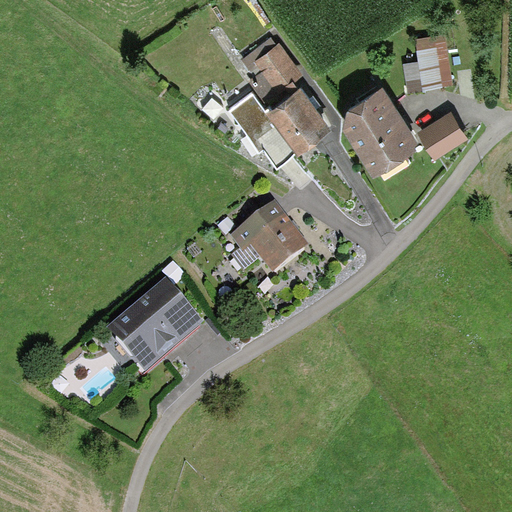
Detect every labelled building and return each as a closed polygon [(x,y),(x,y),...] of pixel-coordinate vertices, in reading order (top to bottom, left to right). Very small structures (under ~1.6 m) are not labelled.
[(445,35),(415,40),(419,61),(403,64),(408,93),(454,85),(445,35)] [(271,38),(242,59),(255,79),(250,83),(270,111),(301,89),(307,84),(279,43),(276,45),(271,38)] [(422,148),(383,88),(347,112),(343,131),(374,179),(422,148)] [(332,132),(301,89),(270,111),(266,114),(252,95),(229,111),(260,153),(264,151),(277,169),(296,155),(298,157),(332,132)] [(451,112),(417,133),(434,161),(468,140),(451,112)] [(275,199),(230,234),(240,247),(243,251),(251,244),(261,257),(272,271),(309,243),(275,199)] [(243,270),(261,257),(251,244),(243,251),(240,247),(231,254),(243,270)] [(165,277),(107,327),(146,371),(204,321),(165,277)]
